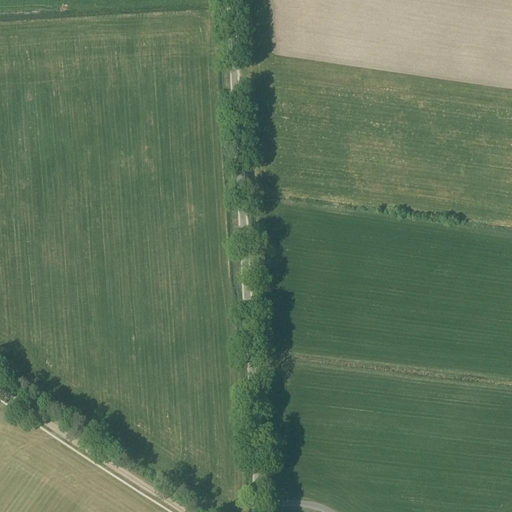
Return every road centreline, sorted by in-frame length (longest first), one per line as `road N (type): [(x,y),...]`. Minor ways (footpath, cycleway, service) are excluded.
road 1 (unclassified): [(257,511),(229,0)]
road 2 (track): [(0,390),(184,511)]
